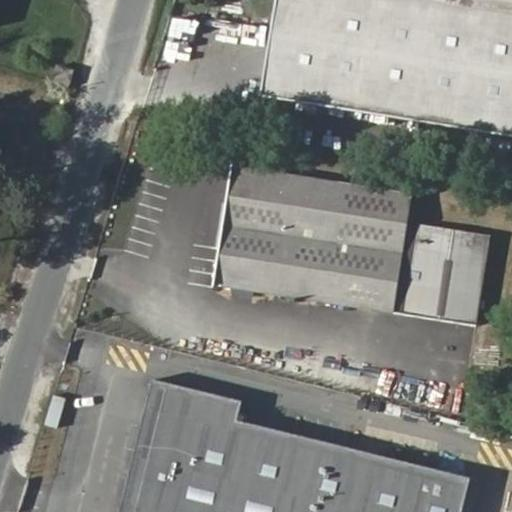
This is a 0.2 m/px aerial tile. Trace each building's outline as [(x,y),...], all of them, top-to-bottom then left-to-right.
[(511,138),(511,0),(275,0),(260,98),(511,138)] [(54,89),(70,94),(75,76),(59,72),(54,89)] [(214,166),(195,287),(457,329),(472,237),(401,225),(389,301),(376,299),(393,194),(214,166)] [(109,368),(89,449),(125,458),(145,377),(109,368)] [(153,386),(121,511),(464,511),(471,486),(238,427),(243,408),(153,386)]
